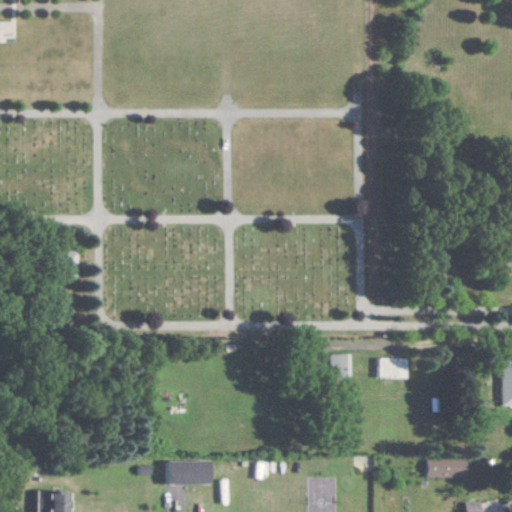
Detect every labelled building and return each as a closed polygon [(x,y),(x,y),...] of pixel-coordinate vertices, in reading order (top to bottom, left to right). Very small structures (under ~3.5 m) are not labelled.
[(75,249),(75,276),(55,276),(55,249),(75,249)] [(511,262),(507,262),(507,257),(498,257),(498,266),(511,266),(511,262)] [(326,354),(327,381),(347,380),(346,353),(326,354)] [(374,377),(402,378),(403,358),(374,357),(374,377)] [(497,405),(511,404),(511,357),(496,358),(497,405)] [(462,475),(461,458),(421,460),(422,477),(462,475)] [(161,483),(205,484),(205,461),(162,461),(161,483)] [(63,511),(64,491),(32,491),(32,511),(63,511)] [(477,511),(477,502),(459,503),(458,511),(477,511)]
